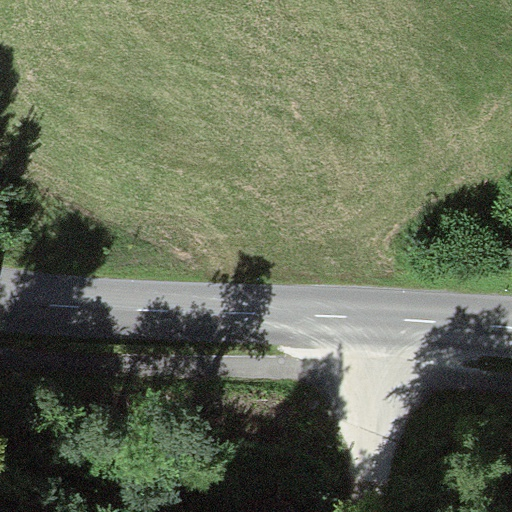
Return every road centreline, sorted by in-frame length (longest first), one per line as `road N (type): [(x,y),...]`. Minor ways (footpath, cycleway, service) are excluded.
road 1 (secondary): [(511,319),(112,298),(0,280)]
road 2 (track): [(357,511),(424,313)]
